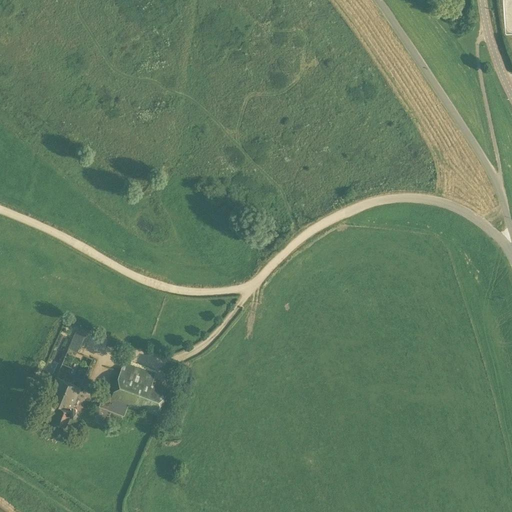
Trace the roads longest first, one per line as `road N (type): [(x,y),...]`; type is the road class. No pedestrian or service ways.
road 1 (unclassified): [(511,254),(443,202),(388,201),(317,228),(256,284)]
road 2 (track): [(256,284),(229,292),(158,287),(0,211)]
road 3 (tertiary): [(511,234),(493,177),(377,0)]
